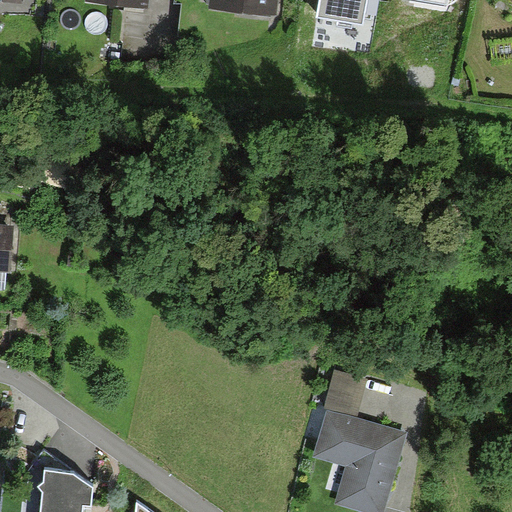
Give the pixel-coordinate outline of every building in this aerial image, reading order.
[(273,9),(274,0),(213,0),(214,1),(273,9)] [(365,0),(322,0),(319,16),(362,23),(365,0)] [(90,156),(43,144),(34,176),(82,189),(90,156)] [(336,369),(326,405),(356,414),(366,377),(336,369)] [(356,414),(326,405),(311,453),(346,463),(334,501),(371,511),(383,511),(408,430),(356,414)] [(89,511),(92,478),(75,465),(46,461),(44,474),(38,479),(43,485),(40,511),(89,511)] [(153,511),(137,501),(136,511),(153,511)]
